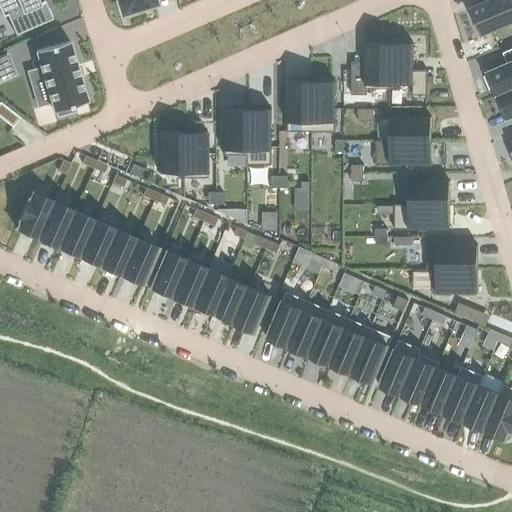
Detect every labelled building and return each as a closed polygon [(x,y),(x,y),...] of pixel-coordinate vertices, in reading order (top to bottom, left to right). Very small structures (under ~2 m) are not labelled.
[(0,0),(0,12),(1,16),(10,12),(18,30),(14,32),(14,34),(51,18),(44,1),(39,3),(37,0),(0,0)] [(118,0),(122,12),(153,3),(152,0),(118,0)] [(511,0),(486,0),(468,8),(480,36),(511,21),(511,0)] [(205,38),(209,50),(246,38),(242,26),(205,38)] [(35,51),(40,68),(27,72),(37,106),(50,102),(53,112),(54,111),(55,117),(73,112),(72,106),(86,102),(68,41),(35,51)] [(389,84),(389,43),(364,43),(364,70),(350,70),(350,95),(366,95),(366,89),(389,89),(389,84)] [(389,43),(389,84),(411,84),(411,95),(426,95),(426,70),(412,70),(412,43),(389,43)] [(493,90),(511,81),(511,48),(506,51),(511,62),(486,73),(487,75),(483,77),(489,89),(493,88),(493,90)] [(0,80),(15,74),(7,54),(0,57),(0,80)] [(286,132),(310,132),(310,81),(286,81),(286,132)] [(334,81),(310,81),(310,132),(334,132),(334,104),(334,81)] [(511,81),(493,90),(506,118),(511,115),(511,81)] [(19,118),(17,116),(3,105),(0,102),(0,118),(12,127),(19,118)] [(357,108),(357,120),(365,121),(373,121),(373,109),(365,109),(357,108)] [(222,109),(222,155),(245,155),(245,109),(222,109)] [(245,155),(245,165),(270,165),(270,109),(245,109),(245,155)] [(389,117),(389,140),(430,140),(430,117),(389,117)] [(158,132),(158,173),(181,173),(182,132),(158,132)] [(181,173),(181,178),(206,178),(206,132),(182,132),(181,173)] [(334,140),(334,152),(342,152),(342,140),(334,140)] [(375,140),(375,165),(430,165),(430,140),(389,140),(375,140)] [(84,156),(81,164),(92,168),(95,161),(84,156)] [(57,171),(65,175),(70,164),(62,160),(57,171)] [(95,161),(92,168),(103,173),(106,166),(95,161)] [(131,164),(128,173),(142,179),(146,170),(132,164),(131,164)] [(350,165),(350,173),(362,173),(362,165),(350,165)] [(350,173),(351,181),(362,181),(362,173),(350,173)] [(114,175),(111,183),(122,188),(125,180),(114,175)] [(279,188),(279,176),(271,176),(271,188),(279,188)] [(279,176),(279,188),(287,188),(287,176),(279,176)] [(408,181),(408,204),(449,204),(449,181),(408,181)] [(145,188),(142,196),(153,201),(156,193),(145,188)] [(36,238),(52,201),(31,192),(28,199),(26,198),(16,221),(18,221),(14,229),(36,238)] [(214,204),(214,192),(206,192),(206,204),(214,204)] [(214,192),(214,204),(222,204),(222,192),(214,192)] [(156,193),(153,201),(164,205),(167,198),(156,193)] [(52,201),(36,238),(57,247),(73,210),(52,201)] [(393,204),(393,229),(449,228),(449,204),(408,204),(393,204)] [(194,209),(191,217),(202,222),(205,214),(194,209)] [(73,210),(57,247),(78,257),(94,220),(73,210)] [(264,213),(264,230),(276,230),(276,213),(264,213)] [(205,214),(202,222),(213,226),(216,219),(205,214)] [(94,220),(78,257),(99,266),(115,229),(94,220)] [(115,229),(99,266),(119,275),(136,238),(115,229)] [(232,235),(232,236),(243,241),(246,233),(235,229),(232,235)] [(257,236),(254,244),(265,248),(268,241),(257,236)] [(394,237),(393,245),(410,245),(410,237),(394,237)] [(119,275),(141,285),(157,248),(136,238),(119,275)] [(268,241),(265,248),(276,253),(279,246),(268,241)] [(426,245),(426,270),(430,270),(477,270),(477,245),(426,245)] [(148,288),(170,297),(185,260),(164,250),(148,288)] [(314,254),(310,261),(321,266),(325,259),(314,254)] [(325,259),(321,266),(332,271),(336,263),(325,259)] [(185,260),(170,297),(191,306),(206,269),(185,260)] [(206,269),(191,306),(212,315),(227,278),(206,269)] [(430,270),(431,293),(474,293),(475,293),(477,293),(477,270),(430,270)] [(344,273),(338,286),(347,290),(353,277),(344,273)] [(227,278),(212,315),(233,324),(248,287),(227,278)] [(375,286),(371,294),(383,298),(386,291),(375,286)] [(248,287),(233,324),(254,333),(270,296),(248,287)] [(285,292),(265,338),(287,347),(306,301),(285,292)] [(397,296),(392,307),(403,311),(408,300),(397,296)] [(306,301),(287,347),(308,356),(328,310),(306,301)] [(424,308),(421,315),(432,320),(435,312),(424,308)] [(466,309),(463,316),(474,321),(477,313),(466,309)] [(328,310),(308,356),(329,365),(349,319),(328,310)] [(435,312),(432,320),(443,325),(446,317),(435,312)] [(349,319),(329,365),(350,374),(370,328),(349,319)] [(476,331),(465,326),(462,333),(473,338),(476,331)] [(370,328),(350,374),(372,383),(391,337),(370,328)] [(500,333),(489,329),(485,336),(496,341),(500,333)] [(511,338),(500,333),(496,341),(507,345),(511,338)] [(397,340),(378,386),(399,395),(419,349),(397,340)] [(419,349),(399,395),(420,404),(438,362),(418,354),(420,349),(419,349)] [(438,362),(420,404),(441,413),(461,367),(460,366),(457,375),(437,367),(439,362),(438,362)] [(461,367),(441,413),(463,422),(482,376),(461,367)] [(482,376),(463,422),(484,431),(504,385),(502,384),(499,393),(479,385),(483,376),(482,376)] [(511,388),(504,385),(484,431),(505,440),(508,433),(511,434),(511,430),(511,388)]
